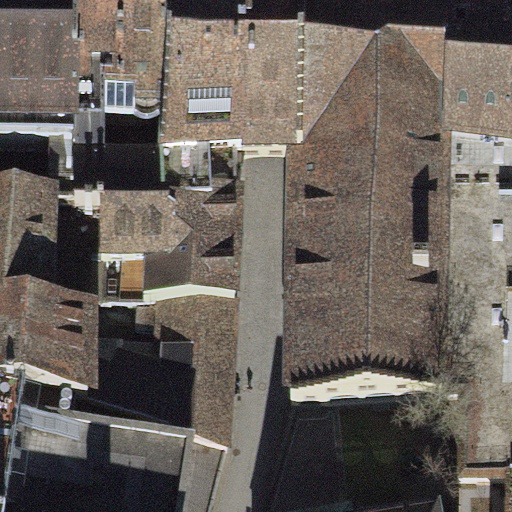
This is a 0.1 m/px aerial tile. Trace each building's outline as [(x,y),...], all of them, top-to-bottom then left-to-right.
[(0,0),(0,137),(79,142),(83,0),(0,0)] [(161,167),(164,0),(83,0),(79,142),(78,167),(161,167)] [(164,0),(161,167),(245,165),(271,165),(296,164),(298,0),(164,0)] [(419,0),(298,0),(296,164),(295,408),(342,404),(441,399),(444,153),(448,4),(419,0)] [(511,11),(448,4),(444,153),(511,161),(511,11)] [(511,511),(511,161),(444,153),(441,399),(467,400),(466,483),(509,484),(508,511),(511,511)] [(238,309),(245,165),(161,167),(78,167),(78,214),(102,216),(103,243),(103,268),(125,267),(122,307),(161,306),(238,309)] [(0,394),(29,399),(91,406),(89,347),(90,322),(83,321),(47,319),(47,303),(50,210),(0,207),(0,394)] [(78,214),(50,210),(47,303),(84,305),(86,244),(103,243),(102,216),(78,214)] [(86,244),(84,305),(101,305),(103,268),(103,243),(86,244)] [(84,305),(47,303),(47,319),(83,321),(84,305)] [(89,347),(91,406),(229,449),(238,309),(161,306),(159,349),(89,347)] [(0,511),(8,511),(29,399),(0,394),(0,511)] [(91,406),(29,399),(8,511),(183,511),(192,453),(86,439),(91,406)]
